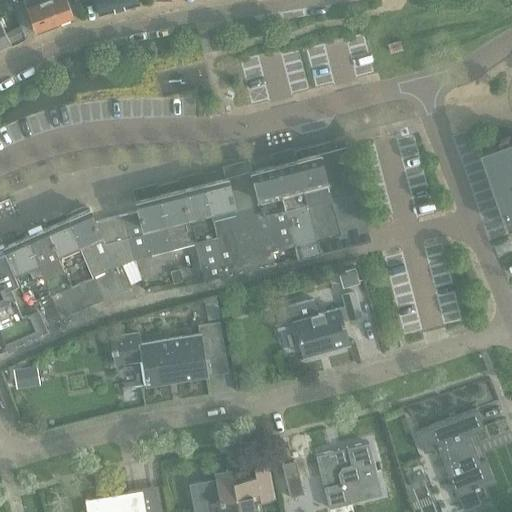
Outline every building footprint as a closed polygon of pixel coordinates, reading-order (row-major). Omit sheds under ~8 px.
[(22,0),(29,19),(34,32),(36,31),(37,33),(57,26),(56,23),(72,18),(71,15),(65,0),(22,0)] [(94,0),(98,14),(137,3),(136,0),(94,0)] [(0,46),(8,42),(4,35),(0,27),(0,46)] [(20,27),(4,35),(8,42),(10,46),(25,38),(24,36),(20,27)] [(402,49),(400,41),(389,44),(391,53),(402,49)] [(511,140),(511,141),(510,136),(500,139),(502,144),(483,151),(510,227),(511,226),(511,140)] [(346,146),(295,159),(307,204),(306,204),(319,253),(370,240),(346,146)] [(295,159),(273,165),(293,245),(297,259),(319,253),(306,204),(307,204),(295,159)] [(276,262),(273,250),(293,245),(273,165),(204,182),(227,274),(276,262)] [(204,182),(182,188),(205,279),(227,274),(204,182)] [(194,242),(204,280),(205,279),(182,188),(159,194),(173,248),(194,242)] [(139,210),(124,213),(135,258),(173,248),(159,194),(136,200),(139,210)] [(121,264),(135,258),(124,213),(94,221),(89,208),(68,217),(104,299),(131,287),(121,264)] [(68,217),(47,227),(72,285),(76,283),(86,307),(104,299),(68,217)] [(77,311),(67,287),(72,285),(47,227),(26,236),(56,306),(61,318),(77,311)] [(4,246),(7,255),(18,280),(21,291),(26,304),(35,302),(40,313),(56,306),(26,236),(4,246)] [(7,256),(3,245),(0,245),(0,351),(46,331),(44,325),(45,325),(40,313),(35,302),(26,304),(21,291),(18,280),(7,256)] [(338,273),(342,288),(360,284),(356,269),(338,273)] [(179,270),(172,271),(175,282),(181,280),(179,270)] [(346,322),(345,319),(362,314),(356,291),(343,295),(346,305),(317,313),(314,297),(289,304),(303,355),(349,342),(344,323),(346,322)] [(205,304),(207,320),(219,318),(216,302),(205,304)] [(45,325),(61,318),(56,306),(40,313),(45,325)] [(197,325),(199,334),(139,344),(137,332),(110,337),(114,365),(142,360),(146,384),(207,374),(203,351),(224,348),(219,322),(197,325)] [(33,366),(13,370),(15,386),(35,383),(33,366)] [(488,376),(469,384),(477,402),(496,394),(488,376)] [(475,406),(415,431),(424,451),(436,446),(456,495),(494,479),(485,457),(477,460),(467,435),(474,431),(484,427),(475,406)] [(319,455),(332,507),(384,494),(371,442),(319,455)] [(290,497),(303,493),(295,460),(281,464),(290,497)] [(196,511),(257,511),(254,493),(261,492),(262,500),(274,498),(268,465),(256,467),(257,475),(235,479),(233,472),(216,475),(216,478),(201,481),(205,502),(195,503),(196,511)] [(162,511),(161,506),(144,509),(141,489),(85,498),(87,511),(162,511)]
